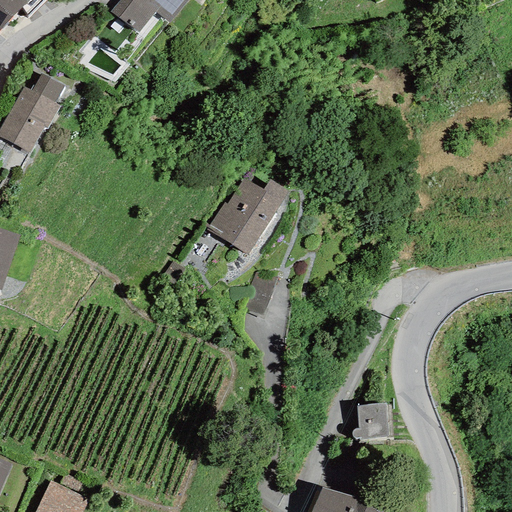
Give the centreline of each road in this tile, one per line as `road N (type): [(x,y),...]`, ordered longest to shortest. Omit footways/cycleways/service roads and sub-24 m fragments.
road 1 (unclassified): [(290,511),(385,307),(408,292),(438,298)]
road 2 (tertiary): [(441,511),(408,362),(414,332),(438,298)]
